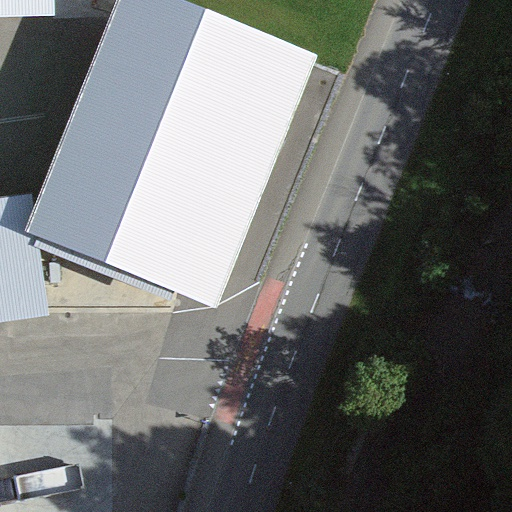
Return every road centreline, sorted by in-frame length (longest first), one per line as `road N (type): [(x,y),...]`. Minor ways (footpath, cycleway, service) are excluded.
road 1 (tertiary): [(289,367),(437,0)]
road 2 (unclassified): [(0,384),(160,362),(289,367)]
road 3 (tertiary): [(241,511),(289,367)]
